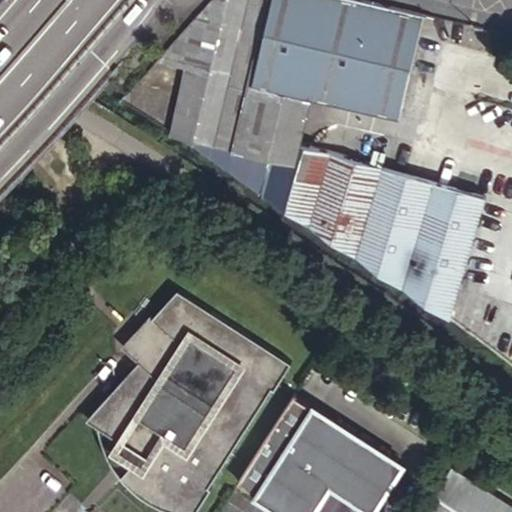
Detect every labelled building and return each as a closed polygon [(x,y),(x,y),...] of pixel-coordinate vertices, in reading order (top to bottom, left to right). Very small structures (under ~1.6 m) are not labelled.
[(402,108),(421,11),(372,0),(274,0),(257,76),(316,86),(402,108)] [(306,137),(316,86),(257,76),(251,74),(239,139),(304,150),(306,137)] [(291,196),(361,246),(386,160),(306,137),(304,150),(291,196)] [(455,309),(491,191),(386,160),(361,246),(455,309)] [(275,387),(292,360),(178,288),(154,315),(152,317),(154,318),(133,341),(140,347),(134,355),(140,361),(88,417),(100,425),(147,454),(143,461),(137,458),(122,474),(128,482),(139,491),(147,497),(154,501),(160,504),(165,506),(171,508),(177,510),(183,511),(187,511),(195,511),(213,485),(210,484),(272,385),(275,387)] [(295,392),(239,478),(258,491),(269,497),(277,502),(285,500),(285,501),(281,508),(288,511),(311,511),(334,478),(339,481),(347,485),(356,484),(357,484),(351,493),(374,508),(406,460),(315,401),(313,404),(295,392)] [(511,511),(511,503),(453,466),(423,511),(511,511)]
